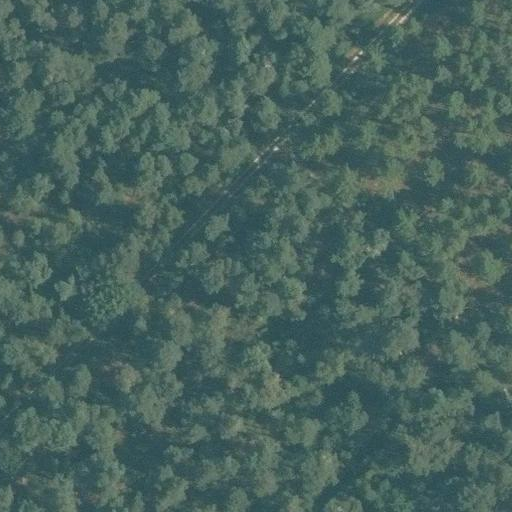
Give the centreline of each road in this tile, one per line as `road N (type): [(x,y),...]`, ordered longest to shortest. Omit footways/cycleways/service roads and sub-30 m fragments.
road 1 (track): [(431,0),(0,448)]
road 2 (track): [(511,329),(301,136)]
road 3 (track): [(218,511),(67,380)]
